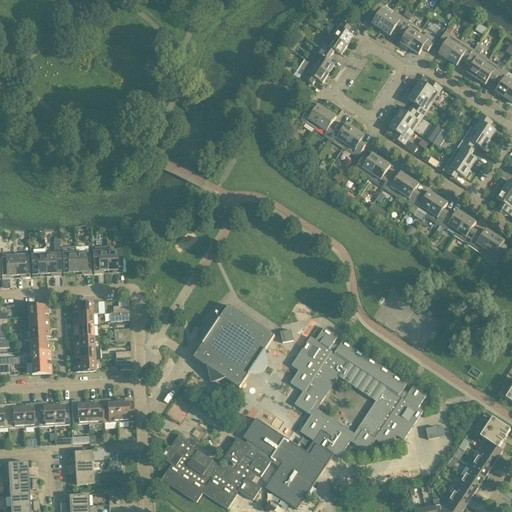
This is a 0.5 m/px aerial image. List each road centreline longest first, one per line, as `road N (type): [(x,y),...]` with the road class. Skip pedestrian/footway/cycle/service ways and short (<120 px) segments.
road 1 (residential): [(0,296),(127,289),(136,297),(139,382)]
road 2 (residential): [(372,120),(335,94),(366,46),(404,71)]
road 3 (residential): [(139,382),(0,389)]
road 4 (residential): [(474,201),(375,136),(372,120)]
road 5 (residential): [(147,511),(139,382)]
road 6 (residential): [(511,127),(421,68),(404,71)]
